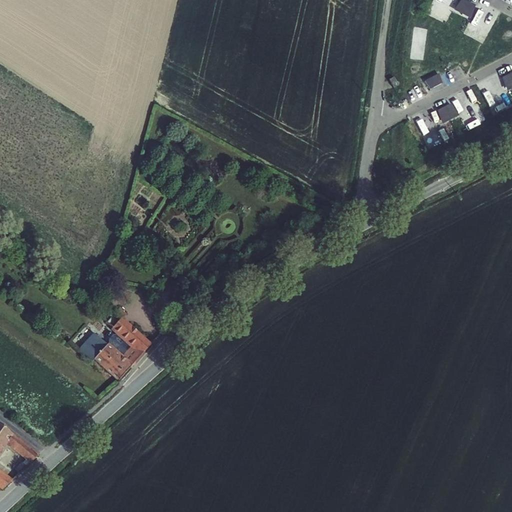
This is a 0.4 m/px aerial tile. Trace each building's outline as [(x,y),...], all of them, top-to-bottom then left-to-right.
[(476,4),(467,0),(460,0),(454,10),(470,18),(476,4)] [(511,72),(503,77),(508,91),(511,89),(511,72)] [(439,75),(425,82),(430,90),(442,84),(439,75)] [(393,77),(389,79),(393,88),(398,85),(393,77)] [(486,108),(480,109),(478,102),(464,107),(471,127),(490,120),(486,108)] [(451,103),(437,110),(442,124),(459,115),(451,103)] [(132,349),(143,352),(144,353),(152,344),(122,317),(111,330),(116,335),(130,347),(132,349)] [(93,362),(94,360),(93,360),(108,345),(94,332),(78,349),(93,362)] [(130,347),(116,335),(113,335),(109,340),(109,343),(123,356),(130,347)] [(108,345),(93,360),(94,360),(118,382),(130,367),(128,361),(123,356),(109,343),(108,345)] [(132,349),(130,347),(123,356),(128,361),(130,367),(132,368),(145,354),(144,353),(143,352),(132,349)] [(13,434),(0,424),(0,453),(6,444),(26,461),(29,463),(30,464),(39,454),(13,433),(13,434)] [(18,474),(29,463),(26,461),(25,462),(25,461),(23,463),(22,462),(15,470),(18,474)] [(0,489),(2,491),(13,480),(0,470),(0,489)]
